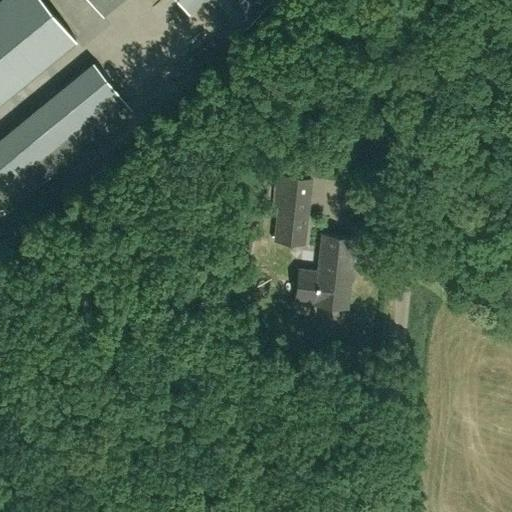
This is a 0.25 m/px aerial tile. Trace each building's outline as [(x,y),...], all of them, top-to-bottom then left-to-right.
[(42,0),(0,0),(0,99),(74,39),(42,0)] [(177,0),(189,14),(205,0),(177,0)] [(250,0),(217,0),(241,29),(261,12),(250,0)] [(93,61),(0,136),(0,188),(118,92),(93,61)] [(139,94),(161,83),(153,65),(130,76),(139,94)] [(303,238),(311,174),(284,171),(277,235),(303,238)] [(346,307),(354,237),(322,233),(318,271),(298,269),(295,298),(315,300),(314,303),(346,307)]
